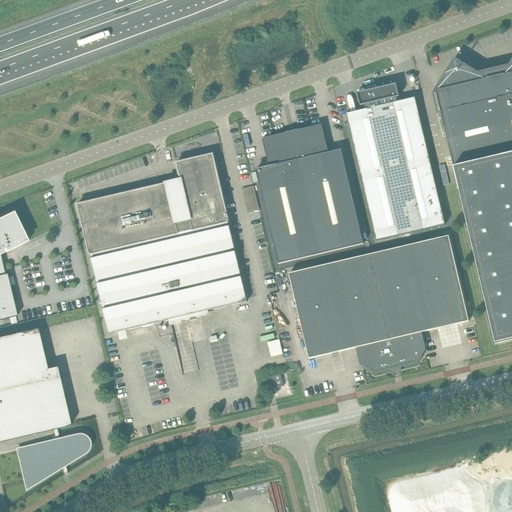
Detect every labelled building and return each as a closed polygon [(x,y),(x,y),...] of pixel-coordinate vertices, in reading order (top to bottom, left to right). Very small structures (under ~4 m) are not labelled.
[(455,58),(433,92),(437,94),(496,344),(511,339),(511,59),(509,65),(478,72),(455,58)] [(398,102),(397,97),(399,97),(396,84),(357,93),(360,106),(365,105),(366,109),(398,102)] [(398,102),(366,109),(346,114),(376,241),(445,225),(415,98),(398,102)] [(262,139),(269,167),(256,170),(278,264),(363,244),(341,150),(328,153),(322,125),(298,130),(296,130),(296,128),(287,130),(288,132),(286,133),(262,139)] [(182,184),(178,185),(177,184),(175,183),(174,183),(172,183),(172,185),(172,187),(168,187),(167,183),(77,204),(89,255),(90,255),(109,334),(247,302),(229,222),(213,154),(176,163),(182,184)] [(0,320),(17,317),(6,274),(0,276),(0,255),(28,242),(24,235),(22,235),(13,215),(14,215),(13,212),(0,218),(0,320)] [(449,236),(369,255),(389,340),(421,333),(469,321),(449,236)] [(389,340),(369,255),(289,274),(309,359),(357,348),(389,340)] [(0,395),(40,386),(37,372),(28,333),(38,330),(37,329),(0,337),(0,395)] [(416,363),(425,349),(421,333),(389,340),(357,348),(361,364),(375,372),(416,363)] [(37,372),(40,386),(51,431),(53,430),(57,429),(70,426),(57,367),(37,372)] [(281,374),(270,377),(273,389),(284,386),(281,374)] [(0,442),(51,431),(40,386),(0,395),(0,442)] [(65,463),(75,457),(78,455),(79,453),(80,451),(80,448),(80,445),(78,443),(76,441),(74,439),(71,439),(68,439),(60,441),(57,429),(53,430),(56,442),(54,442),(18,451),(19,451),(27,487),(61,466),(63,473),(67,473),(65,463)]
